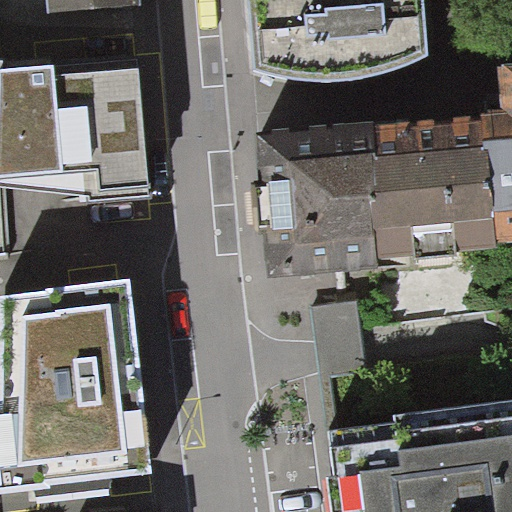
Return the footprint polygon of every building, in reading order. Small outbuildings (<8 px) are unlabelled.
[(139,0),(42,0),(45,24),(141,15),(139,0)] [(252,0),(249,7),(253,68),(261,86),(286,90),(402,84),(418,78),(424,60),(419,0),(252,0)] [(82,219),(144,217),(139,63),(0,67),(0,194),(81,192),(82,219)] [(503,111),(483,113),(498,243),(511,241),(511,66),(498,69),(503,111)] [(483,113),(258,133),(271,283),(385,273),(384,259),(497,248),(498,243),(483,113)] [(131,288),(4,301),(25,506),(152,493),(131,288)] [(356,306),(309,310),(315,382),(362,378),(356,306)] [(511,511),(511,406),(333,429),(343,511),(511,511)]
